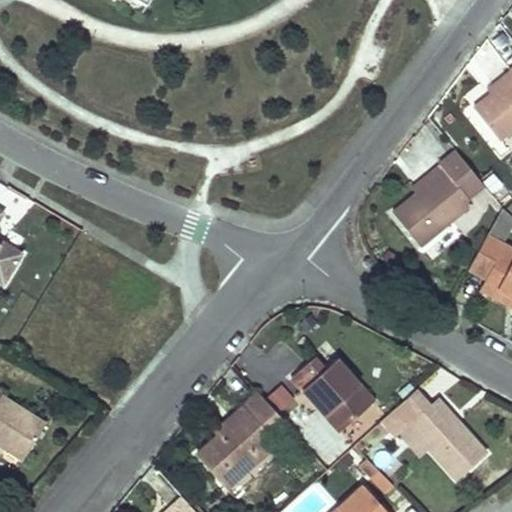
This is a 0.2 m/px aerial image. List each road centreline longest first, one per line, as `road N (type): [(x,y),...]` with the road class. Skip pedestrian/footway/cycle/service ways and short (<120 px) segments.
road 1 (residential): [(284,261),(149,413),(104,446),(47,511)]
road 2 (residential): [(484,0),(284,261)]
road 3 (residential): [(0,129),(96,182),(284,261)]
road 4 (residential): [(511,373),(284,261)]
